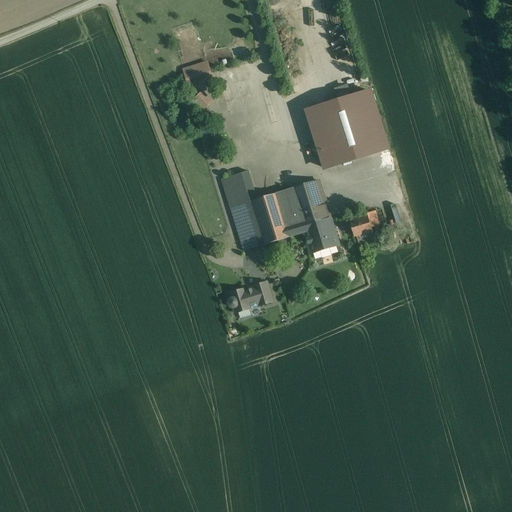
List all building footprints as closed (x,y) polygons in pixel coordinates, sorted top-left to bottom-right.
[(337,33),(341,26),(337,23),(330,34),(335,38),(330,46),(336,50),(344,37),(337,33)] [(207,62),(181,67),(184,84),(210,78),(207,62)] [(374,92),(308,113),(327,172),(394,151),(374,92)] [(303,234),(290,190),(257,200),(249,172),(223,179),(244,252),(303,234)] [(341,245),(321,181),(290,190),(303,234),(310,255),(341,245)] [(352,221),(356,237),(373,232),(369,216),(352,221)] [(229,294),(235,315),(275,303),(269,282),(253,287),(254,289),(247,291),(246,289),(229,294)]
